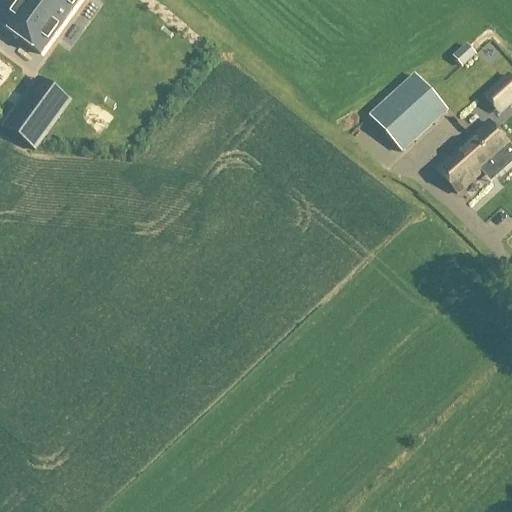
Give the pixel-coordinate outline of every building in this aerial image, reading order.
[(20,0),(0,28),(0,29),(39,58),(81,0),(20,0)] [(466,50),(454,61),(462,70),(474,59),(466,50)] [(414,144),(433,128),(446,115),(413,80),(369,120),(401,156),(414,144)] [(511,85),(507,80),(484,102),(497,117),(511,103),(511,85)] [(58,121),(25,97),(1,130),(34,154),(58,121)] [(490,177),(511,157),(511,154),(485,125),(432,172),(457,200),(486,173),(490,177)]
